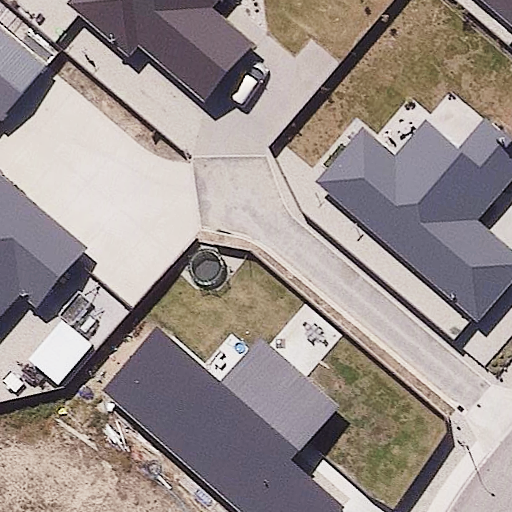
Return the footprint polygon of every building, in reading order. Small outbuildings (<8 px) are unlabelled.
[(67,0),(181,93),(233,31),(194,0),(67,0)] [(511,0),(475,0),(511,29),(511,0)] [(0,22),(0,81),(31,48),(0,22)] [(357,107),(304,171),(454,295),(497,243),(448,202),(497,145),(463,117),(451,131),(412,99),(385,131),(357,107)] [(0,175),(0,274),(23,288),(63,235),(0,175)] [(139,313),(83,374),(232,511),(306,511),(322,496),(266,445),(314,393),(249,333),(203,372),(139,313)]
